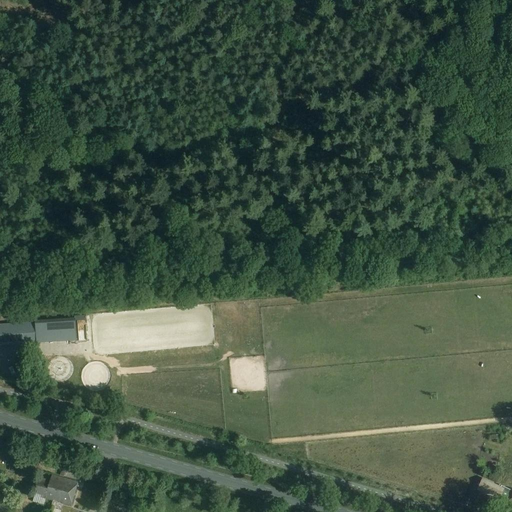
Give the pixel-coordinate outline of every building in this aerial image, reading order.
[(78,340),(76,317),(37,319),(37,322),(38,342),(78,340)] [(37,322),(0,324),(0,345),(38,343),(38,342),(37,322)] [(12,472),(20,474),(22,466),(15,464),(12,472)] [(53,500),(60,476),(52,474),(50,480),(40,477),(35,493),(41,495),(41,497),(53,500)] [(62,503),(72,506),(79,482),(60,476),(53,500),(53,501),(54,499),(63,502),(62,503)] [(482,479),(477,490),(498,500),(500,495),(507,499),(511,500),(511,488),(510,490),(501,486),(500,487),(482,479)] [(120,491),(133,493),(134,486),(121,484),(120,491)]
